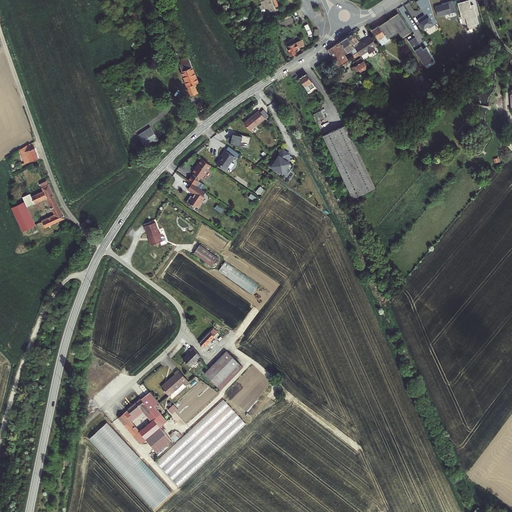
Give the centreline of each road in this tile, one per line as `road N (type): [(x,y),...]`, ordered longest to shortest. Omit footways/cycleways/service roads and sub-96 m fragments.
road 1 (tertiary): [(339,26),(202,127),(151,177),(107,240),(69,327),(29,511)]
road 2 (track): [(87,279),(69,277),(57,288),(21,365),(0,439)]
